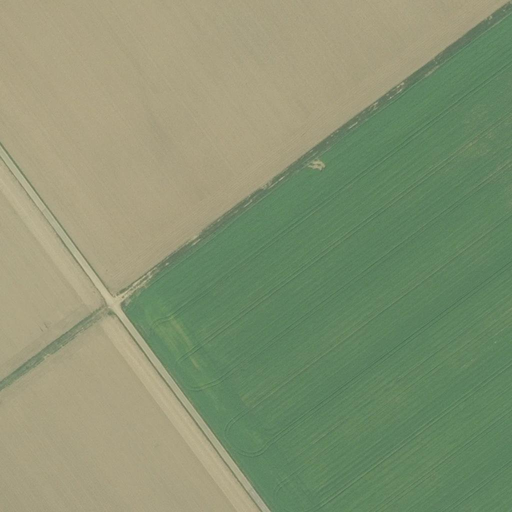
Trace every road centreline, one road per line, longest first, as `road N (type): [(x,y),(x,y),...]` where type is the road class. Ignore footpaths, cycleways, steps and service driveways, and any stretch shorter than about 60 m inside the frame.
road 1 (track): [(0,389),(511,6)]
road 2 (track): [(0,152),(265,511)]
